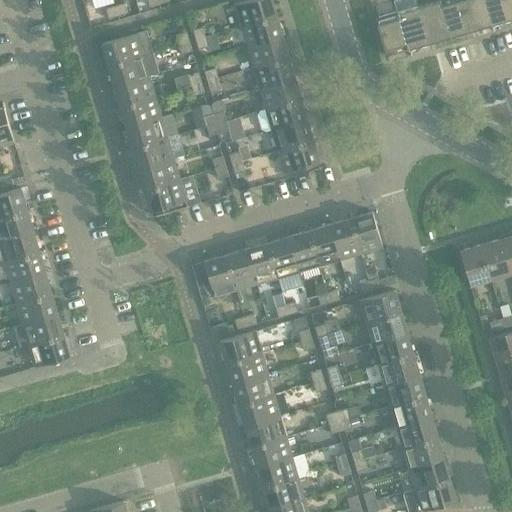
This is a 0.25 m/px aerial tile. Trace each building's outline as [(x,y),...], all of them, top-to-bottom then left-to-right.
[(250,0),(235,4),(242,26),(277,16),(272,0),(250,0)] [(461,0),(441,0),(439,1),(450,37),(471,31),(461,0)] [(484,0),(461,0),(471,31),(492,25),(484,0)] [(511,18),(506,0),(484,0),(492,25),(511,19),(511,18)] [(439,1),(419,7),(429,43),(450,37),(439,1)] [(125,3),(116,6),(119,16),(129,13),(125,3)] [(119,16),(116,6),(106,9),(109,19),(119,16)] [(419,7),(398,13),(409,49),(429,43),(419,7)] [(409,49),(398,13),(376,19),(387,56),(409,49)] [(277,16),(242,26),(248,47),(283,37),(277,16)] [(193,30),(196,40),(206,37),(203,27),(193,30)] [(147,30),(102,43),(108,65),(153,52),(147,30)] [(177,35),(179,44),(190,41),(187,32),(177,35)] [(206,37),(196,40),(199,50),(209,47),(206,37)] [(283,37),(248,47),(254,68),(289,58),(283,37)] [(190,41),(179,44),(182,54),(193,51),(190,41)] [(153,52),(108,65),(114,86),(150,76),(159,73),(153,52)] [(289,58),(254,68),(260,88),(295,78),(289,58)] [(205,71),(208,81),(218,78),(215,68),(205,71)] [(189,76),(192,86),(202,83),(199,73),(189,76)] [(150,76),(114,86),(120,107),(156,97),(150,76)] [(218,78),(208,81),(211,91),(221,88),(218,78)] [(295,78),(260,88),(266,109),(301,99),(295,78)] [(202,83),(192,86),(194,96),(205,93),(202,83)] [(156,97),(120,107),(126,128),(162,117),(156,97)] [(301,99),(266,109),(260,111),(258,116),(261,129),(266,132),(272,130),(307,120),(301,99)] [(214,102),(212,105),(214,114),(217,113),(224,111),(225,110),(222,100),(214,102)] [(208,104),(201,106),(204,117),(211,115),(214,114),(212,105),(208,104)] [(4,108),(0,108),(0,147),(15,143),(4,108)] [(217,113),(214,114),(217,124),(227,121),(224,111),(217,113)] [(204,117),(207,127),(217,124),(214,114),(211,115),(204,117)] [(162,117),(126,128),(132,148),(168,138),(162,117)] [(307,120),(272,130),(278,151),(313,140),(307,120)] [(227,121),(217,124),(220,133),(230,130),(227,121)] [(217,124),(207,127),(210,136),(220,133),(217,124)] [(168,138),(132,148),(138,169),(174,159),(168,138)] [(313,140),(278,151),(284,173),(320,162),(313,140)] [(229,154),(232,164),(242,161),(240,151),(229,154)] [(213,159),(216,169),(226,166),(223,156),(213,159)] [(174,159),(138,169),(145,190),(180,180),(174,159)] [(242,161),(232,164),(235,174),(245,171),(242,161)] [(226,166),(216,169),(219,179),(229,176),(226,166)] [(11,174),(1,177),(4,187),(14,184),(11,174)] [(180,180),(145,190),(151,212),(186,201),(180,180)] [(0,194),(0,218),(28,210),(22,188),(0,194)] [(28,210),(0,218),(0,240),(34,231),(28,210)] [(373,212),(351,219),(361,254),(383,247),(373,212)] [(351,219),(330,225),(340,260),(361,254),(351,219)] [(330,225),(309,231),(320,266),(340,260),(330,225)] [(34,231),(0,240),(0,246),(5,262),(40,252),(34,231)] [(309,231),(289,237),(299,272),(320,266),(309,231)] [(511,235),(501,239),(511,274),(511,273),(511,235)] [(289,237),(268,243),(278,278),(299,272),(289,237)] [(501,239),(481,245),(491,279),(511,274),(501,239)] [(268,243),(247,249),(257,284),(278,278),(268,243)] [(491,279),(481,245),(461,251),(471,285),(491,279)] [(247,249),(226,255),(237,290),(257,284),(247,249)] [(40,252),(5,262),(11,283),(46,272),(40,252)] [(237,290),(226,255),(204,261),(215,297),(237,290)] [(46,272),(11,283),(17,304),(52,293),(46,272)] [(379,278),(369,281),(372,291),(382,288),(379,278)] [(372,291),(369,281),(359,283),(362,294),(372,291)] [(337,290),(327,293),(330,303),(340,300),(337,290)] [(360,300),(366,322),(402,312),(395,290),(360,300)] [(52,293),(17,304),(23,324),(58,314),(52,293)] [(330,303),(327,293),(317,295),(321,306),(330,303)] [(296,302),(286,305),(289,315),(299,312),(296,302)] [(289,315),(286,305),(276,307),(279,318),(289,315)] [(402,312),(366,322),(372,343),(408,333),(402,312)] [(58,314),(23,324),(29,345),(64,335),(58,314)] [(254,314),(244,317),(247,327),(257,324),(254,314)] [(511,316),(503,319),(505,327),(511,325),(511,316)] [(247,327),(244,317),(235,319),(238,330),(247,327)] [(505,327),(503,319),(491,322),(493,331),(505,327)] [(315,327),(318,337),(328,334),(325,324),(315,327)] [(299,331),(301,341),(312,338),(309,328),(299,331)] [(340,330),(328,334),(331,343),(331,345),(343,341),(340,330)] [(220,341),(227,363),(262,353),(256,331),(220,341)] [(511,331),(490,338),(496,359),(511,353),(511,331)] [(408,333),(372,343),(379,364),(414,354),(408,333)] [(328,334),(318,337),(321,346),(331,343),(328,334)] [(64,335),(29,345),(35,367),(70,357),(64,335)] [(312,338),(301,341),(304,351),(315,348),(312,338)] [(262,353),(227,363),(233,384),(268,374),(262,353)] [(511,353),(496,359),(502,378),(511,375),(511,353)] [(414,354),(379,364),(385,385),(420,375),(414,354)] [(327,368),(330,378),(340,375),(337,365),(327,368)] [(311,373),(313,383),(324,380),(321,370),(311,373)] [(268,374),(233,384),(239,405),(274,394),(268,374)] [(340,375),(330,378),(333,388),(343,385),(340,375)] [(420,375),(385,385),(391,406),(426,396),(420,375)] [(511,375),(502,378),(508,398),(511,396),(511,375)] [(324,380),(313,383),(316,392),(327,389),(324,380)] [(274,394),(239,405),(245,426),(280,415),(274,394)] [(426,396),(391,406),(397,427),(432,417),(426,396)] [(347,409),(336,412),(339,421),(349,418),(347,409)] [(326,414),(329,424),(339,421),(336,412),(326,414)] [(280,415),(245,426),(251,447),(286,437),(280,415)] [(359,417),(350,420),(352,428),(361,426),(359,417)] [(432,417),(397,427),(403,448),(438,438),(432,417)] [(349,418),(339,421),(342,431),(352,428),(350,420),(349,418)] [(339,421),(329,424),(332,434),(342,431),(339,421)] [(286,437),(251,447),(257,468),(292,457),(286,437)] [(438,438),(403,448),(409,468),(444,458),(438,438)] [(374,446),(362,449),(365,459),(376,455),(374,446)] [(351,452),(354,462),(365,459),(362,449),(351,452)] [(335,457),(338,467),(348,464),(346,454),(335,457)] [(292,457),(257,468),(263,488),(298,478),(292,457)] [(444,458),(409,468),(415,489),(450,479),(444,458)] [(365,459),(354,462),(357,472),(368,469),(365,459)] [(348,464),(338,467),(341,477),(351,473),(348,464)] [(298,478),(263,488),(269,509),(304,499),(298,478)] [(450,479),(415,489),(404,493),(409,511),(422,511),(423,511),(457,501),(450,479)] [(363,494),(366,503),(377,500),(374,491),(363,494)] [(347,498),(350,508),(360,505),(358,495),(347,498)] [(308,511),(304,499),(269,509),(269,511),(308,511)] [(377,500),(366,503),(368,511),(373,511),(380,510),(377,500)] [(89,511),(88,511),(127,511),(124,501),(89,511)]
